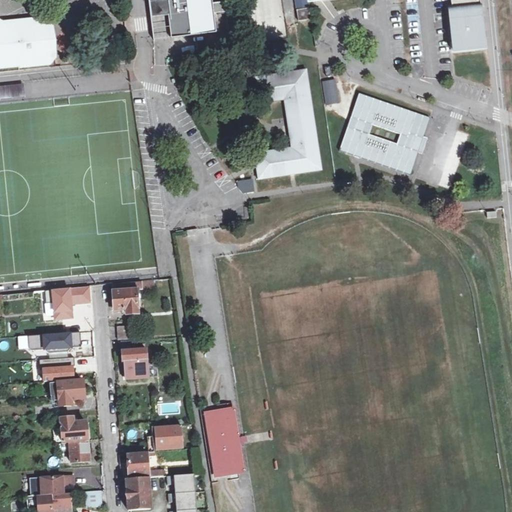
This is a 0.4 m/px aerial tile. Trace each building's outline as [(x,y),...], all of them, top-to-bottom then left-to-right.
[(216,33),(211,0),(149,0),(152,18),(168,15),(171,39),(216,33)] [(311,19),(308,0),(295,0),(299,21),(311,19)] [(449,0),(451,9),(479,7),(478,0),(449,0)] [(483,49),(479,7),(451,9),(447,9),(452,51),(483,49)] [(0,20),(0,68),(57,63),(52,20),(5,25),(0,20)] [(331,67),(324,68),(325,78),(332,77),(331,67)] [(304,71),(256,79),(260,106),(284,102),(289,131),(292,150),(254,156),(258,181),(320,171),(304,71)] [(335,81),(322,83),(326,107),(339,105),(335,81)] [(24,86),(0,87),(0,101),(25,99),(24,86)] [(429,120),(358,96),(339,153),(410,176),(429,120)] [(142,281),(143,290),(155,289),(154,280),(142,281)] [(126,309),(127,315),(139,314),(137,294),(140,294),(140,290),(143,290),(142,281),(113,284),(115,310),(123,309),(126,309)] [(40,291),(41,310),(89,307),(88,287),(40,291)] [(133,326),(119,327),(120,340),(134,339),(133,326)] [(81,331),(31,335),(32,350),(45,349),(49,353),(68,351),(72,347),(82,346),(81,331)] [(123,343),(123,352),(137,351),(137,342),(123,343)] [(137,351),(123,352),(126,380),(150,378),(148,350),(137,351)] [(75,356),(40,359),(41,370),(44,369),(45,381),(74,379),(73,367),(76,366),(75,356)] [(73,398),(77,398),(85,397),(84,380),(59,382),(59,384),(51,384),(52,397),(55,397),(60,397),(61,405),(74,404),(73,398)] [(226,402),(199,407),(211,482),(238,478),(236,470),(244,469),(235,409),(227,410),(226,402)] [(38,413),(53,413),(53,404),(37,405),(38,413)] [(87,422),(79,423),(76,423),(75,417),(62,418),(64,441),(88,439),(87,422)] [(183,446),(181,424),(156,427),(157,436),(158,449),(183,446)] [(90,461),(89,442),(71,444),(70,442),(59,443),(59,448),(71,447),(72,463),(90,461)] [(55,443),(43,444),(44,457),(56,456),(55,443)] [(127,446),(128,454),(140,453),(139,445),(127,446)] [(150,478),(164,476),(163,470),(150,471),(149,457),(152,456),(151,453),(128,455),(130,478),(150,476),(150,478)] [(197,511),(194,473),(166,476),(167,484),(175,484),(175,493),(168,493),(169,502),(176,501),(177,510),(170,511),(197,511)] [(53,494),(62,493),(62,485),(64,484),(75,484),(74,475),(30,478),(31,495),(53,494)] [(153,510),(150,479),(128,481),(130,511),(153,510)] [(102,491),(88,492),(89,506),(103,506),(102,491)] [(31,495),(27,496),(28,508),(38,507),(38,511),(53,511),(53,495),(53,494),(31,495)] [(73,511),(72,494),(53,495),(53,511),(73,511)]
